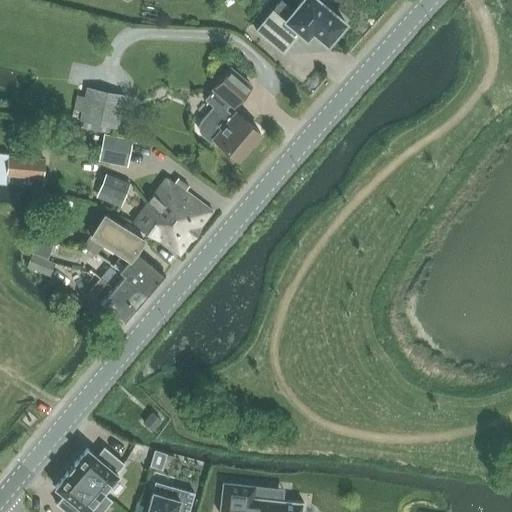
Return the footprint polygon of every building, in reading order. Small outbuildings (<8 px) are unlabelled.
[(301,0),(293,10),(280,0),(255,30),(283,53),(300,33),(306,38),(312,31),(327,44),(345,22),(325,5),(327,2),(324,0),(301,0)] [(197,125),(197,129),(198,130),(200,134),(209,142),(212,138),(236,158),(259,131),(239,115),(236,118),(224,108),(229,103),(232,105),(249,85),(229,67),(211,88),(212,89),(203,99),(212,106),(199,121),(197,125)] [(87,88),(81,120),(119,127),(125,96),(87,88)] [(104,134),(102,143),(130,149),(132,139),(104,134)] [(9,153),(0,152),(0,183),(6,184),(7,175),(9,155),(9,153)] [(9,155),(7,175),(42,177),(44,158),(9,155)] [(119,207),(122,200),(129,183),(106,174),(96,198),(119,207)] [(174,182),(167,177),(164,178),(132,222),(176,253),(178,255),(211,209),(185,190),(189,185),(178,177),(174,182)] [(53,203),(72,207),(73,200),(55,196),(53,203)] [(111,264),(119,269),(146,293),(162,274),(134,250),(142,240),(104,214),(90,235),(83,246),(95,254),(102,243),(117,253),(114,258),(115,258),(111,264)] [(37,230),(35,236),(54,242),(56,236),(37,230)] [(54,244),(33,235),(27,250),(48,259),(54,244)] [(83,246),(80,251),(92,258),(95,254),(83,246)] [(44,258),(43,258),(32,253),(27,266),(50,276),(55,263),(44,258)] [(76,276),(89,281),(97,262),(84,257),(76,276)] [(109,267),(100,277),(134,307),(146,293),(119,269),(116,272),(109,267)] [(188,269),(161,296),(167,302),(194,275),(188,269)] [(122,321),(134,307),(100,277),(88,291),(122,321)] [(152,429),(161,419),(153,413),(145,423),(152,429)] [(85,450),(75,462),(74,462),(74,463),(74,464),(71,468),(101,493),(102,492),(116,476),(117,476),(118,474),(116,473),(116,472),(122,465),(124,463),(123,462),(122,462),(105,448),(104,447),(103,448),(96,456),(88,450),(87,448),(85,450)] [(110,499),(102,492),(101,493),(71,468),(67,472),(67,471),(66,472),(67,473),(56,485),(55,487),(56,488),(64,494),(58,502),(57,502),(56,504),(58,505),(66,511),(101,511),(110,502),(112,500),(110,499)] [(146,511),(188,511),(194,492),(155,481),(146,511)] [(302,511),(303,502),(254,497),(256,485),(223,482),(219,511),(302,511)]
